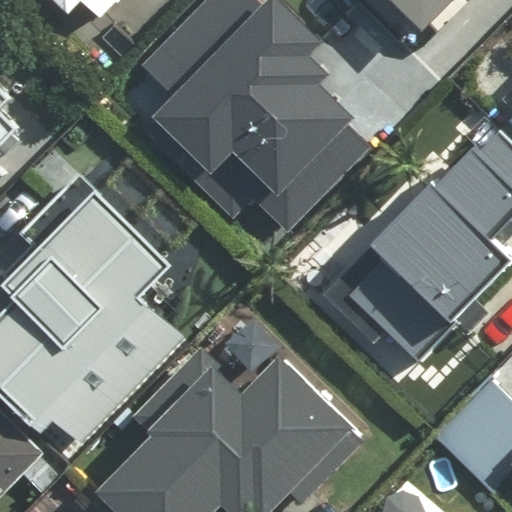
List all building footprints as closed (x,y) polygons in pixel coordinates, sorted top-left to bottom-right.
[(87,0),(91,4),(94,0),(111,0),(122,10),(130,0),(87,0)] [(192,83),(175,102),(231,154),(208,179),(236,204),(259,180),(294,213),(374,125),(357,109),(365,100),(330,68),(339,59),(323,44),(337,29),(305,0),(204,0),(157,52),(192,83)] [(419,0),(433,13),(445,0),(419,0)] [(0,189),(23,168),(7,151),(33,126),(12,104),(25,92),(16,82),(27,72),(3,48),(12,40),(0,27),(0,189)] [(356,277),(437,358),(477,317),(476,316),(511,279),(511,120),(356,277)] [(0,328),(0,356),(57,413),(64,419),(74,410),(92,439),(200,332),(178,292),(170,284),(202,251),(124,175),(115,184),(97,166),(40,224),(51,234),(18,267),(40,288),(0,328)] [(171,430),(122,478),(155,511),(231,511),(250,495),(266,511),(269,511),(280,502),(285,508),(381,415),(309,341),(269,380),(224,334),(149,407),(171,430)] [(0,504),(59,445),(0,386),(0,504)]
